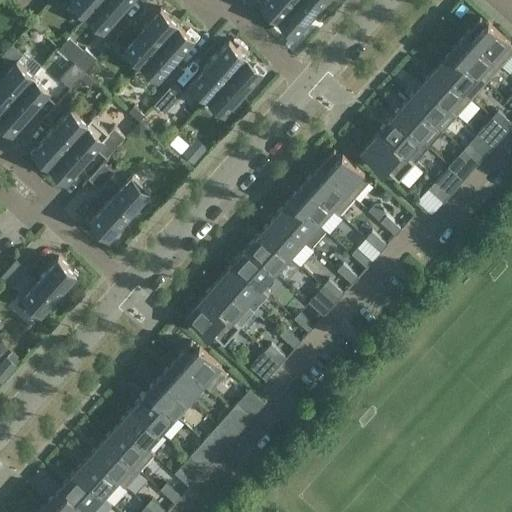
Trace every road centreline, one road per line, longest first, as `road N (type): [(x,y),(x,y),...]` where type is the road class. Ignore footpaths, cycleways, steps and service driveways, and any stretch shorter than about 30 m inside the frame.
road 1 (residential): [(187,511),(275,414),(279,382),(406,243),(438,227),(511,147)]
road 2 (residential): [(129,285),(307,86)]
road 3 (residential): [(0,429),(129,285)]
